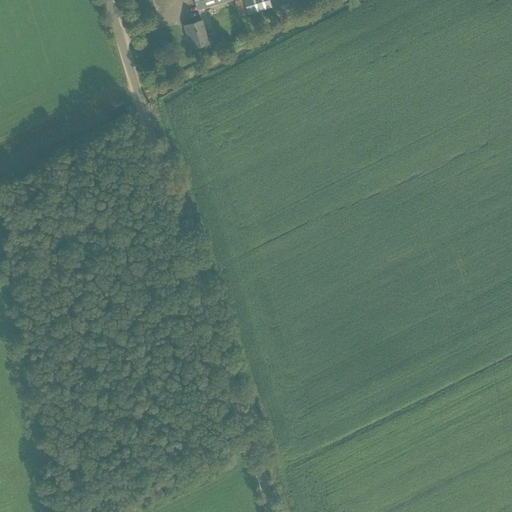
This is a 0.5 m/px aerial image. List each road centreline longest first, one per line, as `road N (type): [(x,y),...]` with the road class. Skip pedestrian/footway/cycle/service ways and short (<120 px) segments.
road 1 (tertiary): [(276,511),(110,0)]
road 2 (track): [(143,110),(0,184)]
